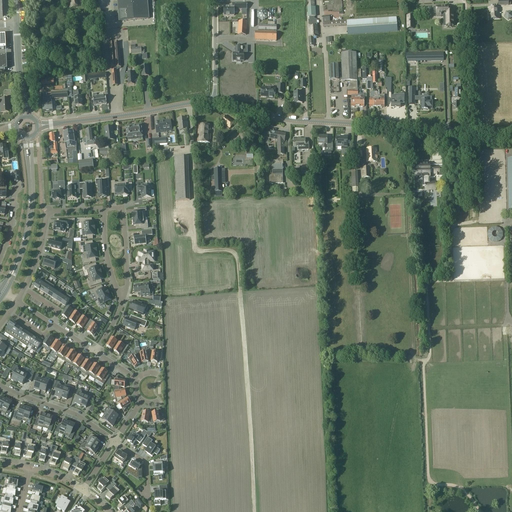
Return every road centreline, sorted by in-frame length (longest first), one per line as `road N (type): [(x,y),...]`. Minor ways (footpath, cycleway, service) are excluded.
road 1 (track): [(479,511),(462,488),(430,482),(422,364),(430,356),(425,286),(451,280),(448,224),(472,222)]
road 2 (secondary): [(511,133),(300,120),(214,102)]
road 3 (secondary): [(214,102),(39,125)]
road 4 (secondary): [(27,139),(31,210),(1,292)]
road 5 (residential): [(17,301),(46,211),(101,208)]
road 6 (residential): [(0,384),(75,413),(113,439)]
